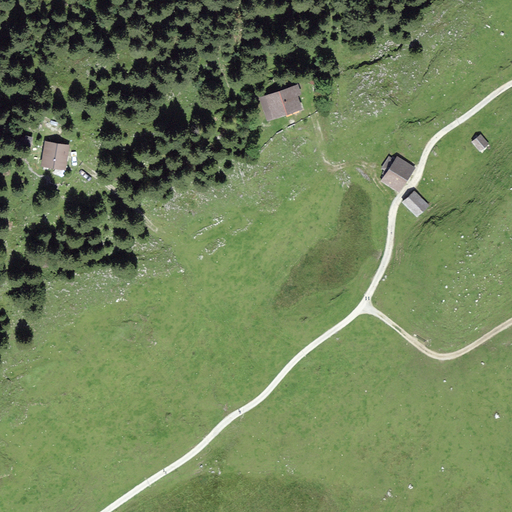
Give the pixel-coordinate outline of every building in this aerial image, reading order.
[(261,99),(268,122),(301,111),(296,98),(301,97),(298,87),(261,99)] [(472,143),(481,152),(490,144),(482,135),(472,143)] [(46,139),(42,164),(66,168),(70,143),(46,139)] [(380,181),(398,192),(415,167),(397,156),(380,181)] [(403,203),(417,217),(429,205),(415,191),(403,203)]
